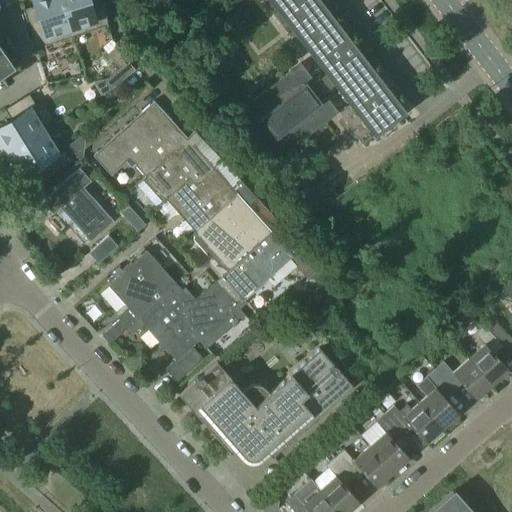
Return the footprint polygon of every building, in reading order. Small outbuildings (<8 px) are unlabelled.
[(33,0),(36,5),(23,9),(27,20),(36,47),(73,36),(61,0),(33,0)] [(61,0),(73,36),(108,24),(103,0),(61,0)] [(273,137),(276,135),(286,148),(335,110),(321,92),(332,84),(372,135),(404,110),(318,0),(268,0),(285,22),(280,26),(288,36),(294,32),(325,73),(313,82),(299,63),(251,100),(261,114),(258,116),(273,137)] [(127,55),(118,44),(107,54),(116,64),(127,55)] [(0,74),(13,65),(0,47),(0,74)] [(134,69),(127,61),(108,78),(115,86),(134,69)] [(36,106),(29,94),(5,109),(12,120),(0,127),(0,143),(6,154),(43,131),(29,110),(36,106)] [(267,164),(279,155),(235,98),(223,108),(267,164)] [(129,157),(146,176),(187,139),(153,101),(95,154),(111,173),(129,157)] [(70,160),(63,148),(56,152),(43,131),(6,154),(20,176),(39,164),(46,175),(70,160)] [(188,180),(194,186),(213,168),(193,146),(202,137),(196,131),(187,139),(146,176),(136,186),(155,206),(165,197),(167,198),(188,180)] [(85,143),(81,138),(68,148),(79,162),(83,159),(85,143)] [(222,160),(213,168),(194,186),(188,180),(167,198),(195,230),(197,232),(238,195),(247,187),(222,160)] [(75,175),(45,201),(56,214),(64,207),(76,220),(70,225),(84,241),(90,236),(92,239),(94,241),(117,221),(85,186),(91,181),(81,170),(75,175)] [(214,250),(229,267),(270,230),(238,195),(197,232),(195,230),(193,239),(208,255),(214,250)] [(145,224),(132,210),(124,217),(137,231),(145,224)] [(229,267),(221,275),(230,285),(238,294),(242,299),(300,246),(284,228),(275,236),(270,230),(229,267)] [(118,247),(109,237),(89,254),(98,265),(118,247)] [(109,284),(130,307),(118,319),(120,321),(103,336),(111,345),(127,331),(124,326),(137,315),(140,318),(176,285),(145,250),(109,284)] [(305,283),(324,304),(313,314),(319,321),(348,294),(323,267),(305,283)] [(217,297),(230,285),(221,275),(208,287),(217,297)] [(511,298),(511,279),(503,288),(511,298)] [(186,296),(176,285),(140,318),(137,315),(124,326),(127,331),(133,336),(146,324),(177,358),(164,370),(176,383),(202,359),(190,346),(198,339),(183,323),(193,313),(182,300),(186,296)] [(217,297),(225,305),(238,294),(230,285),(217,297)] [(186,296),(182,300),(193,313),(183,323),(198,339),(206,348),(232,324),(233,326),(245,315),(236,305),(242,299),(238,294),(225,305),(217,297),(208,287),(192,302),(186,296)] [(491,350),(500,343),(498,342),(499,341),(484,324),(475,332),(485,343),(469,357),(493,383),(508,370),(491,350)] [(511,338),(507,334),(499,341),(498,342),(500,343),(511,356),(511,338)] [(218,361),(180,395),(234,455),(238,451),(246,460),(249,462),(254,463),(258,462),(265,460),(272,453),(275,456),(354,385),(320,348),(271,392),(268,389),(264,386),(257,385),(255,386),(248,387),(245,390),(218,361)] [(476,398),(493,383),(469,357),(452,372),(443,361),(435,368),(451,386),(459,379),(476,398)] [(459,414),(442,394),(451,386),(435,368),(417,384),(427,395),(419,401),(443,428),(459,414)] [(349,412),(364,397),(356,389),(341,403),(349,412)] [(393,405),(385,412),(401,430),(409,423),(426,442),(443,428),(419,401),(410,409),(406,405),(399,411),(393,405)] [(371,411),(377,418),(383,413),(376,406),(371,411)] [(369,446),(393,472),(409,458),(392,438),(401,430),(385,412),(376,420),(386,431),(369,446)] [(376,486),(393,472),(369,446),(353,460),(343,449),(335,456),(351,474),(359,467),(376,486)] [(340,511),(347,511),(359,501),(342,482),(351,474),(335,456),(326,464),(336,475),(320,489),(340,511)] [(310,511),(340,511),(320,489),(310,479),(285,501),(295,511),(308,511),(310,511)] [(429,511),(477,511),(456,488),(429,511)]
